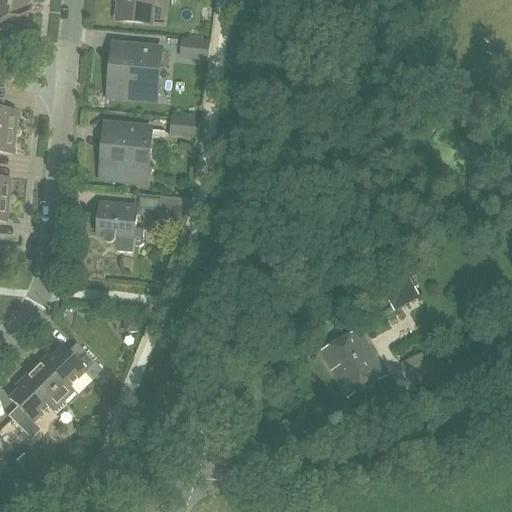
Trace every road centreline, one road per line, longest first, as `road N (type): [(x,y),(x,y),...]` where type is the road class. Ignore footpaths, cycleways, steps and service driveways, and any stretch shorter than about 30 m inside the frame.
road 1 (tertiary): [(186,475),(284,230),(315,0)]
road 2 (unclassified): [(511,385),(229,480),(186,475)]
road 3 (residential): [(0,345),(44,291),(65,85)]
